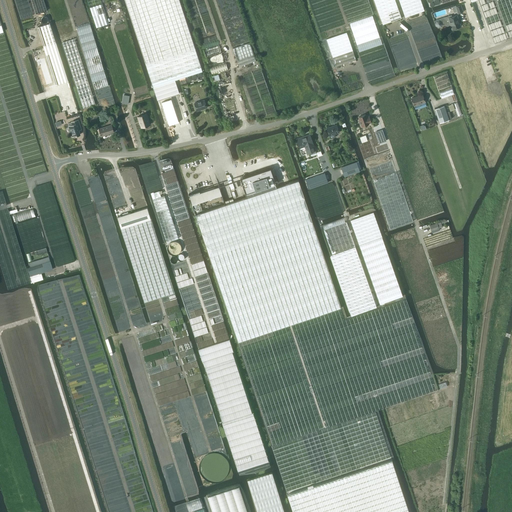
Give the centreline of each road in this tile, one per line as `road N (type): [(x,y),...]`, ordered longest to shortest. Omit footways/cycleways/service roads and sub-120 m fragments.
road 1 (unclassified): [(50,157),(153,152),(260,127),(511,42)]
road 2 (unclassified): [(163,511),(50,157)]
road 3 (track): [(191,511),(78,158)]
road 4 (track): [(443,504),(459,346),(393,158)]
road 5 (track): [(133,511),(61,283)]
road 6 (track): [(84,262),(55,271),(0,91)]
road 7 (track): [(211,339),(153,152)]
road 8 (track): [(209,451),(166,323),(108,341)]
road 9 (unclassified): [(50,157),(2,0)]
